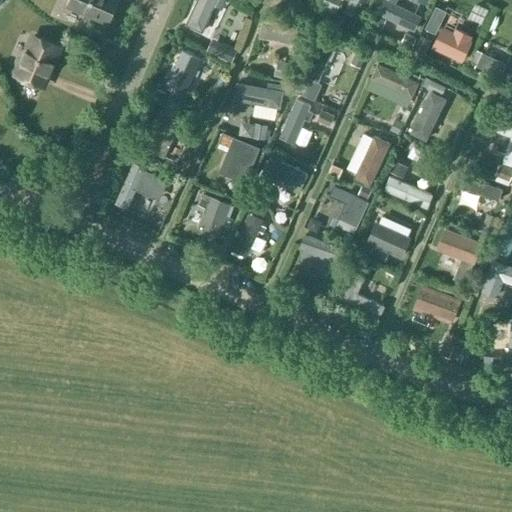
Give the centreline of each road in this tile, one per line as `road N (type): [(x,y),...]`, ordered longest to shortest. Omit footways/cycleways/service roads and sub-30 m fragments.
road 1 (residential): [(511,395),(459,385),(74,216)]
road 2 (residential): [(74,216),(163,0)]
